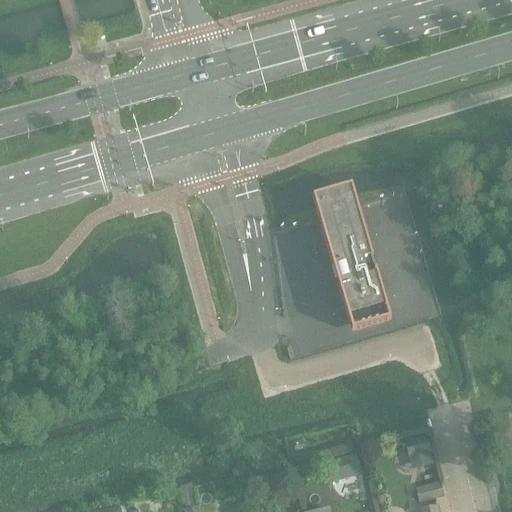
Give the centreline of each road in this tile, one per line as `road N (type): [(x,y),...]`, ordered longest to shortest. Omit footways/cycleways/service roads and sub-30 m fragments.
road 1 (primary): [(232,130),(511,53)]
road 2 (primary): [(472,0),(215,68)]
road 3 (primary): [(0,201),(198,140)]
road 4 (primary): [(179,78),(0,127)]
road 5 (unclassified): [(249,279),(255,235),(232,130)]
road 6 (unclassified): [(198,140),(236,262),(249,279)]
